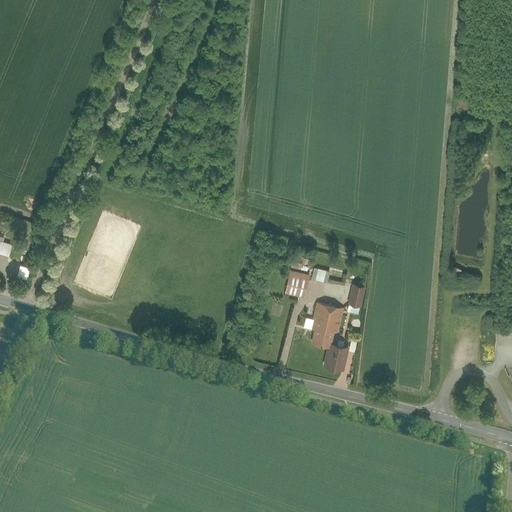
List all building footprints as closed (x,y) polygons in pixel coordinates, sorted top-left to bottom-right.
[(0,238),(0,252),(9,255),(13,242),(0,238)] [(312,278),(328,281),(330,269),(314,266),(312,278)] [(287,267),(282,289),(303,294),(308,271),(287,267)] [(360,312),(367,285),(358,283),(352,310),(360,312)] [(320,344),(316,362),(339,368),(345,343),(333,340),(341,307),(317,301),(308,341),(320,344)] [(351,339),(349,349),(355,350),(357,340),(351,339)]
